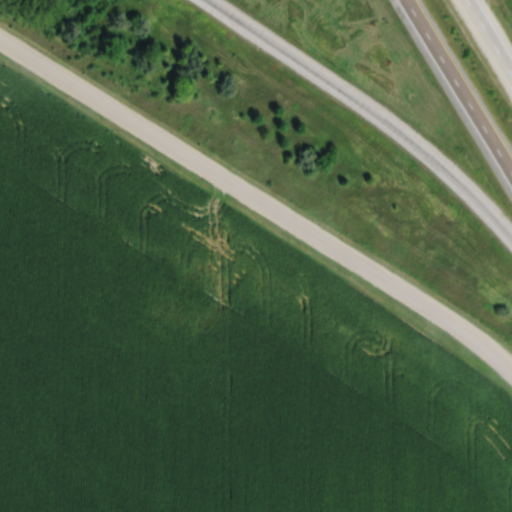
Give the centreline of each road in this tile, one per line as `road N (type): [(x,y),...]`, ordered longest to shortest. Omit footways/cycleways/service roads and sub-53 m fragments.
road 1 (tertiary): [(511,369),(440,309),(0,39)]
road 2 (motorway): [(208,0),(351,93),(511,234)]
road 3 (motorway): [(395,0),(511,199)]
